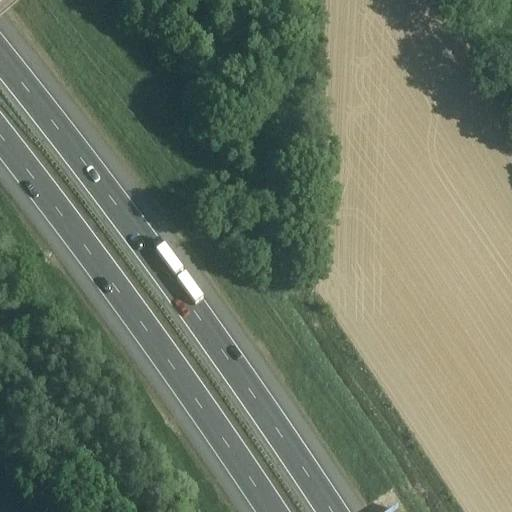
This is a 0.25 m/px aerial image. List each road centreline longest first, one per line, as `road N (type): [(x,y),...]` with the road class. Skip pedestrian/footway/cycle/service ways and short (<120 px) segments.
road 1 (motorway): [(330,511),(0,56)]
road 2 (motorway): [(0,142),(159,353),(265,511)]
